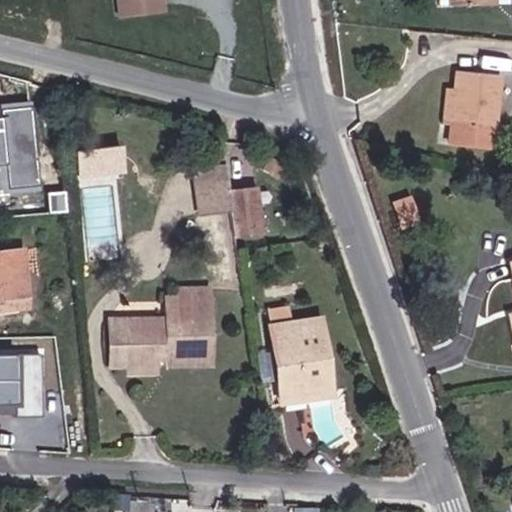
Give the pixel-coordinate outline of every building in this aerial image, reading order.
[(168,0),(121,0),(123,17),(170,12),(168,0)] [(507,75),(462,69),(461,90),(452,89),(449,122),(458,123),(456,144),(500,151),(507,75)] [(119,140),(65,147),(68,176),(123,169),(119,140)] [(274,155),(266,170),(285,179),(292,163),(274,155)] [(234,190),(231,162),(193,167),(202,217),(238,213),(234,190)] [(266,186),(234,190),(238,213),(240,235),(273,231),(266,186)] [(0,300),(37,298),(31,247),(0,251),(0,300)] [(172,319),(115,316),(114,370),(220,369),(217,289),(182,287),(183,298),(171,297),(172,319)] [(293,305),(269,310),(285,406),(342,397),(329,315),(298,320),(293,305)] [(39,351),(0,350),(0,403),(38,403),(39,351)]
